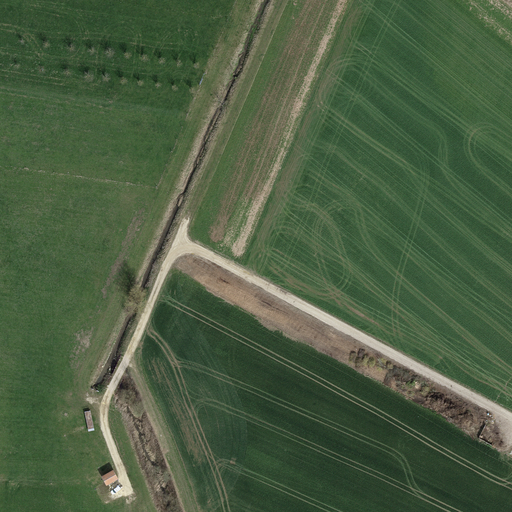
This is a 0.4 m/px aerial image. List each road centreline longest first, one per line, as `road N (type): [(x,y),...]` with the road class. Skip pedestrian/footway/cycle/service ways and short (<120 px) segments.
road 1 (track): [(511,419),(176,247)]
road 2 (track): [(128,511),(106,401),(176,247)]
